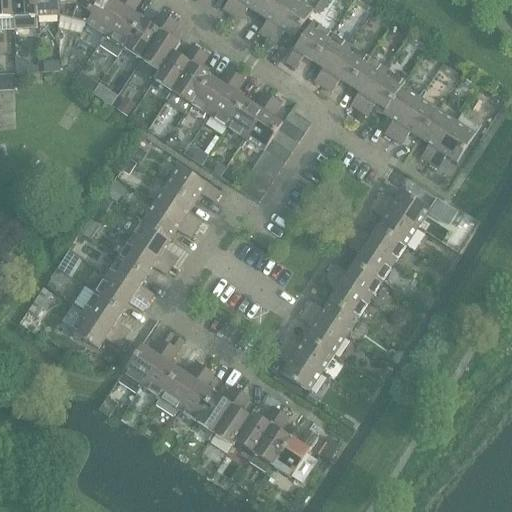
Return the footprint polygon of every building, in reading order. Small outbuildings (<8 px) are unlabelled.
[(0,0),(0,19),(14,19),(12,0),(0,0)] [(12,0),(14,19),(14,31),(36,30),(36,26),(34,0),(12,0)] [(34,0),(36,26),(38,26),(38,17),(57,17),(58,17),(56,0),(34,0)] [(56,0),(58,17),(72,21),(77,0),(56,0)] [(77,0),(72,21),(87,24),(87,25),(103,0),(77,0)] [(111,0),(103,0),(87,25),(105,37),(129,0),(117,0),(115,3),(111,0)] [(139,0),(129,0),(105,37),(106,37),(99,47),(117,59),(124,49),(123,49),(142,21),(132,14),(141,1),(139,0)] [(228,0),(222,10),(231,16),(240,0),(228,0)] [(240,0),(231,16),(239,21),(248,9),(257,15),(267,0),(240,0)] [(267,0),(257,15),(267,21),(258,34),(267,40),(293,0),(267,0)] [(296,0),(293,0),(267,40),(275,45),(284,32),(294,39),(313,11),(296,0)] [(123,49),(124,49),(140,60),(136,67),(137,68),(169,20),(161,14),(152,27),(142,21),(123,49)] [(169,20),(137,68),(138,68),(143,62),(159,72),(160,73),(173,53),(174,53),(180,45),(169,38),(178,25),(169,20)] [(303,57),(313,63),(331,35),(312,23),(285,64),(292,68),(295,70),(303,57)] [(331,35),(313,63),(322,70),(314,83),(322,88),(354,39),(353,38),(348,46),(331,35)] [(354,39),(322,88),(331,94),(339,81),(349,87),(368,59),(351,48),(356,40),(354,39)] [(153,80),(171,92),(166,99),(168,100),(200,52),(191,46),(183,59),(174,53),(173,53),(160,73),(159,72),(153,80)] [(200,52),(168,100),(169,101),(174,94),(190,105),(209,77),(200,70),(208,57),(200,52)] [(368,59),(349,87),(359,93),(350,106),(359,112),(391,63),(389,62),(384,70),(368,59)] [(58,62),(43,63),(44,73),(59,73),(58,62)] [(391,63),(359,112),(367,118),(375,105),(385,111),(382,115),(383,115),(404,83),(387,72),(392,64),(391,63)] [(209,77),(190,105),(207,116),(202,123),(204,124),(236,76),(227,70),(219,83),(209,77)] [(81,73),(74,83),(75,84),(83,89),(90,79),(81,73)] [(14,75),(0,75),(0,91),(14,91),(14,75)] [(236,76),(204,124),(205,125),(210,118),(227,129),(245,101),(236,94),(244,81),(236,76)] [(404,83),(383,115),(393,122),(384,135),(392,140),(424,92),(423,91),(418,98),(402,88),(405,83),(404,83)] [(424,92),(392,140),(401,146),(410,133),(419,140),(438,111),(421,100),(426,93),(424,92)] [(245,101),(227,129),(243,140),(238,148),(239,148),(272,100),(263,94),(255,107),(245,101)] [(272,100),(239,148),(241,149),(246,141),(264,153),(265,152),(271,142),(278,132),(282,125),(272,118),(281,105),(272,100)] [(123,101),(117,111),(127,118),(133,108),(123,101)] [(438,111),(419,140),(429,146),(420,159),(429,164),(461,116),(459,115),(454,122),(438,111)] [(285,122),(305,135),(311,125),(291,112),(285,122)] [(461,116),(429,164),(437,170),(446,157),(456,164),(475,136),(481,127),(462,114),(461,116)] [(278,132),(298,145),(305,135),(285,122),(282,125),(278,132)] [(271,142),(291,155),(298,145),(278,132),(271,142)] [(265,152),(285,165),(291,155),(271,142),(265,152)] [(136,149),(129,159),(137,165),(144,154),(136,149)] [(199,151),(192,161),(201,167),(208,157),(199,151)] [(258,162),(278,175),(285,165),(265,152),(264,153),(258,162)] [(128,160),(121,171),(128,177),(136,165),(128,160)] [(252,172),(272,185),(278,175),(258,162),(252,172)] [(218,164),(212,174),(219,179),(225,169),(218,164)] [(179,167),(166,185),(194,204),(201,195),(213,203),(215,201),(216,201),(220,194),(179,167)] [(245,182),(265,195),(272,185),(252,172),(245,182)] [(258,205),(265,195),(245,182),(238,192),(258,205)] [(113,183),(105,196),(115,203),(124,190),(113,183)] [(147,199),(195,231),(201,222),(188,214),(194,204),(166,185),(155,202),(148,197),(147,199)] [(376,202),(425,234),(426,233),(418,228),(430,210),(402,192),(395,202),(382,194),(376,202)] [(154,205),(142,222),(170,240),(177,231),(190,239),(195,231),(147,199),(146,200),(154,205)] [(384,219),(377,229),(405,247),(416,231),(424,236),(425,234),(376,202),(371,211),(384,219)] [(97,207),(92,215),(101,221),(106,213),(97,207)] [(88,221),(80,234),(89,240),(97,227),(88,221)] [(123,235),(171,267),(176,259),(164,251),(170,240),(142,222),(131,239),(123,234),(123,235)] [(352,238),(400,270),(402,268),(395,264),(405,247),(377,229),(371,238),(358,230),(352,238)] [(129,242),(118,258),(146,277),(152,268),(165,276),(171,267),(123,235),(121,237),(129,242)] [(360,255),(353,265),(381,284),(393,267),(399,271),(400,270),(352,238),(347,247),(360,255)] [(58,267),(56,270),(68,277),(79,260),(68,252),(58,267)] [(99,271),(147,304),(153,295),(140,287),(146,277),(118,258),(107,275),(100,270),(99,271)] [(328,275),(377,307),(378,305),(371,300),(381,284),(353,265),(347,274),(334,266),(328,275)] [(105,278),(94,295),(122,313),(128,304),(141,312),(147,304),(99,271),(98,273),(105,278)] [(336,291),(329,302),(357,320),(369,303),(376,308),(377,307),(328,275),(323,283),(336,291)] [(50,279),(45,286),(53,291),(58,284),(50,279)] [(43,290),(27,313),(36,319),(51,295),(43,290)] [(82,313),(123,340),(129,331),(116,323),(122,313),(94,295),(82,313)] [(304,311),(352,343),(354,341),(347,337),(357,320),(329,302),(323,311),(310,303),(304,311)] [(311,328),(305,338),(333,357),(345,339),(352,344),(352,343),(304,311),(299,320),(311,328)] [(70,332),(71,332),(98,350),(105,340),(118,348),(123,340),(82,313),(70,332)] [(123,375),(117,383),(136,396),(142,387),(174,338),(175,338),(166,332),(152,353),(141,346),(123,375)] [(174,338),(142,387),(160,399),(179,371),(169,365),(177,352),(183,343),(175,338),(174,338)] [(280,348),(329,379),(330,378),(323,373),(333,357),(305,338),(299,347),(286,339),(280,348)] [(309,393),(321,375),(328,380),(329,379),(280,348),(275,356),(288,364),(281,375),(309,393)] [(160,399),(155,406),(173,418),(178,411),(205,370),(196,364),(188,377),(179,371),(160,399)] [(205,370),(178,411),(196,423),(215,395),(205,388),(214,375),(205,370)] [(215,395),(196,423),(213,434),(208,441),(209,442),(241,394),(233,388),(224,401),(215,395)] [(241,394),(209,442),(210,443),(215,436),(233,447),(236,443),(235,443),(251,419),(250,418),(241,412),(250,399),(241,394)] [(251,419),(235,443),(236,443),(253,455),(281,414),(272,408),(264,421),(256,416),(261,409),(258,407),(253,414),(250,418),(251,419)] [(253,455),(248,463),(265,474),(271,466),(272,467),(290,438),(281,432),(289,419),(281,414),(253,455)] [(290,438),(272,467),(301,486),(316,462),(306,456),(318,438),(313,434),(313,435),(308,432),(300,445),(290,438)] [(328,439),(317,455),(328,462),(338,446),(328,439)]
